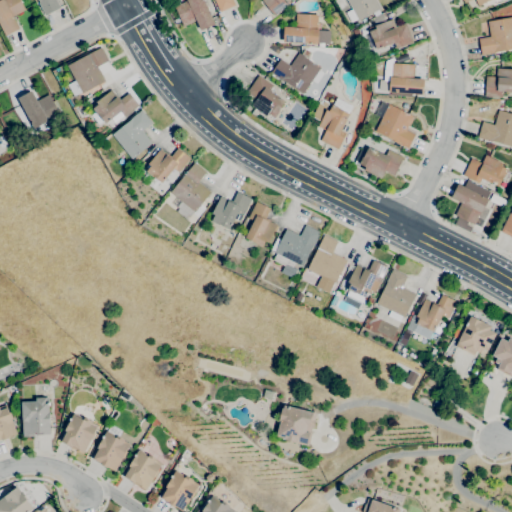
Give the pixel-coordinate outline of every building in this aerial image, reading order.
[(5,36),(0,26),(0,0),(18,0),(24,10),(12,16),(19,28),(5,36)] [(44,16),(38,3),(39,2),(37,0),(55,0),(59,8),(44,16)] [(200,31),(195,21),(183,26),(174,6),(186,0),(203,0),(214,24),(200,31)] [(219,12),(213,0),(232,0),(235,5),(219,12)] [(274,16),(261,0),(283,0),(287,5),(274,16)] [(340,11),(334,0),(343,0),(347,7),(340,11)] [(351,22),(345,12),(351,9),(346,0),(376,0),(381,8),(378,10),(380,13),(374,16),(372,13),(358,21),(357,19),(351,22)] [(371,49),(366,35),(369,34),(368,31),(376,28),(372,18),(383,13),(386,21),(392,19),(395,27),(405,23),(413,42),(396,49),(393,41),(371,49)] [(317,44),(283,42),(284,27),(295,28),(295,14),(317,15),(316,29),(318,29),(317,44)] [(481,55),(478,38),(489,37),(487,21),(511,17),(511,49),(495,52),(495,53),(481,55)] [(74,95),(68,84),(75,81),(67,66),(101,47),(108,61),(97,66),(105,81),(82,93),(81,92),(74,95)] [(302,94),(283,80),(282,81),(270,72),(280,58),(289,65),(298,52),(320,67),(319,69),(324,73),(316,84),(312,80),(302,94)] [(397,63),(395,57),(407,53),(409,58),(397,63)] [(422,95),(388,92),(388,91),(378,90),(379,80),(385,81),(385,70),(384,70),(385,61),(393,58),(392,63),(414,65),(413,78),(424,79),(422,95)] [(501,98),(484,96),(486,76),(495,76),(496,68),(511,68),(511,91),(502,91),(501,98)] [(274,118),(268,113),(266,116),(251,106),(256,99),(246,92),(258,75),(273,85),(269,91),(284,101),(278,111),(279,111),(274,118)] [(111,131),(104,123),(99,127),(90,116),(94,112),(92,109),(98,104),(96,102),(111,90),(116,97),(117,96),(120,99),(128,93),(138,105),(124,117),(126,119),(111,131)] [(33,129),(17,98),(31,91),(36,101),(48,94),(58,113),(46,120),(47,121),(33,129)] [(337,149),(320,140),(325,130),(317,126),(326,109),(329,111),(332,105),(336,98),(351,106),(347,113),(349,114),(340,130),(346,133),(337,149)] [(407,149),(393,142),(394,141),(374,131),(381,118),(374,114),(381,100),(412,116),(412,118),(413,118),(410,125),(408,124),(405,130),(414,134),(407,149)] [(131,159),(111,134),(141,110),(151,123),(141,131),(151,143),(131,159)] [(511,146),(491,140),(491,142),(477,138),(482,121),(493,125),(498,110),(511,113),(511,146)] [(381,179),(363,170),(365,167),(359,164),(359,162),(354,160),(360,150),(365,153),(368,147),(385,155),(388,149),(403,157),(394,175),(385,171),(381,179)] [(161,183),(153,176),(152,177),(145,172),(150,166),(147,164),(160,149),(166,154),(167,154),(170,156),(178,148),(190,158),(178,172),(173,169),(161,183)] [(497,187),(480,178),(478,183),(462,175),(471,158),(480,163),(485,155),(501,163),(500,166),(507,169),(497,187)] [(143,166),(140,162),(145,157),(148,160),(143,166)] [(186,220),(176,212),(178,208),(176,207),(181,202),(169,192),(194,163),(205,172),(197,182),(210,192),(200,205),(205,208),(197,217),(192,213),(186,220)] [(469,232),(454,225),(458,217),(454,215),(460,203),(451,198),(458,184),(488,199),(481,213),(480,213),(474,225),(468,221),(466,225),(472,228),(469,232)] [(229,230),(211,221),(214,215),(211,214),(220,196),(227,200),(228,199),(232,201),(237,192),(251,199),(242,215),(237,213),(229,230)] [(261,247),(255,244),(256,243),(244,237),(253,220),(247,217),(256,201),(270,208),(265,218),(269,220),(268,221),(276,225),(267,242),(265,240),(261,247)] [(511,237),(500,231),(509,213),(510,213),(511,209),(511,237)] [(291,278),(280,272),(284,266),(272,260),(276,254),(274,253),(274,252),(270,250),(276,238),(280,240),(285,229),(299,236),(305,225),(320,233),(314,246),(313,245),(302,266),(294,263),(292,267),(296,269),(291,278)] [(184,239),(178,236),(181,231),(187,235),(184,239)] [(325,287),(317,283),(320,276),(307,269),(324,235),(337,241),(331,253),(346,260),(334,283),(329,280),(325,287)] [(360,304),(345,296),(348,290),(347,290),(350,283),(347,282),(355,265),(363,268),(364,267),(368,269),(372,260),(387,267),(378,284),(372,280),(360,304)] [(398,322),(387,316),(390,311),(375,303),(386,282),(385,282),(392,269),(406,276),(401,287),(415,294),(403,317),(401,316),(398,322)] [(374,299),(368,297),(371,291),(376,293),(374,299)] [(427,339),(412,331),(416,324),(415,324),(418,318),(415,316),(424,299),(432,303),(432,302),(436,304),(441,294),(456,302),(447,318),(442,315),(433,332),(432,331),(427,339)] [(473,355),(455,346),(456,343),(457,343),(470,316),(491,326),(489,330),(496,333),(487,351),(482,348),(479,353),(475,351),(473,355)] [(403,346),(397,343),(400,338),(406,340),(403,346)] [(511,377),(496,370),(499,365),(494,363),(496,358),(492,355),(500,338),(507,342),(509,338),(511,339),(511,377)] [(127,400),(120,396),(123,392),(130,396),(127,400)] [(22,437),(21,402),(35,401),(35,398),(48,398),(50,434),(36,435),(36,433),(33,433),(33,436),(22,437)] [(0,439),(0,407),(5,405),(8,412),(9,412),(12,418),(11,418),(16,434),(8,437),(8,438),(1,440),(1,439),(0,439)] [(308,446),(285,440),(285,438),(276,436),(280,421),(278,421),(282,405),(315,413),(314,419),(315,420),(313,428),(311,428),(310,432),(311,432),(308,446)] [(83,453),(75,449),(75,450),(68,447),(68,445),(59,440),(73,413),(82,418),(97,425),(83,453)] [(114,471),(107,466),(106,468),(100,464),(101,463),(91,457),(106,431),(107,431),(111,424),(122,430),(118,437),(129,444),(125,451),(127,452),(123,458),(122,457),(114,471)] [(145,490),(138,486),(138,487),(131,483),(132,481),(123,476),(138,450),(161,463),(157,470),(158,471),(154,478),(153,477),(145,490)] [(182,511),(174,506),(174,507),(168,504),(169,502),(159,497),(175,471),(198,485),(193,492),(195,493),(192,499),(190,498),(182,511)] [(27,511),(0,511),(0,499),(16,487),(21,493),(22,492),(27,499),(26,500),(27,501),(31,497),(35,502),(31,506),(33,508),(27,511)] [(200,511),(212,495),(234,511),(233,511),(200,511)] [(361,511),(364,504),(365,504),(368,498),(400,510),(399,511),(361,511)]
